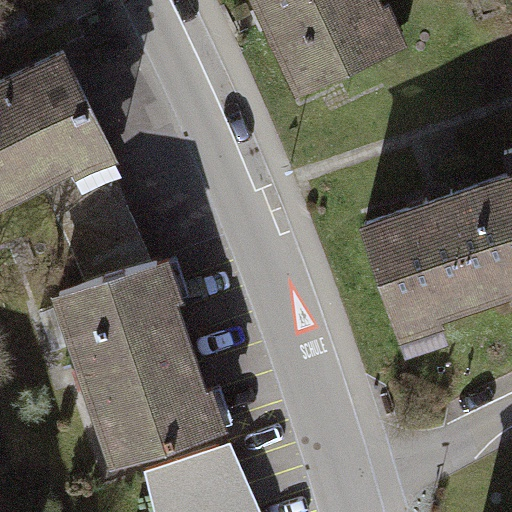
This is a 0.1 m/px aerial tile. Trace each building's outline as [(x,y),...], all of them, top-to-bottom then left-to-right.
[(266,0),(303,85),(416,36),(400,0),(266,0)] [(74,38),(0,71),(0,195),(121,139),(74,38)] [(511,157),(374,207),(415,322),(511,286),(511,157)] [(175,248),(58,285),(114,457),(231,420),(175,248)] [(264,511),(235,439),(148,468),(157,511),(264,511)]
